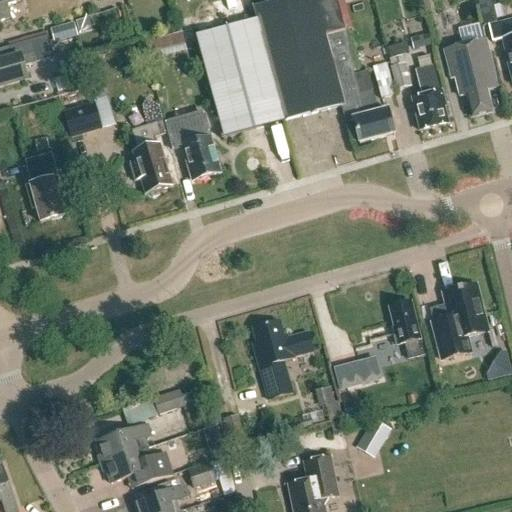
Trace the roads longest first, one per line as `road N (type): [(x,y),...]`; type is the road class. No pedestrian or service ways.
road 1 (tertiary): [(0,339),(152,296),(200,246),(239,226),(347,199),(429,213),(486,200)]
road 2 (residential): [(433,251),(153,331),(66,389),(16,402)]
road 3 (residential): [(67,511),(16,402)]
